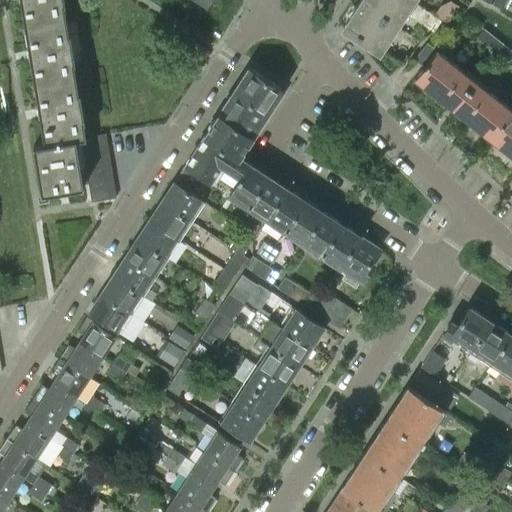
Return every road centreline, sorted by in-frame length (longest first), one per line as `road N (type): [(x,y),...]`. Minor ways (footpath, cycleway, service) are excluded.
road 1 (residential): [(267,0),(0,406)]
road 2 (residential): [(320,56),(276,128),(271,151),(435,264)]
road 3 (residential): [(276,511),(435,264)]
road 4 (residential): [(475,222),(320,56)]
